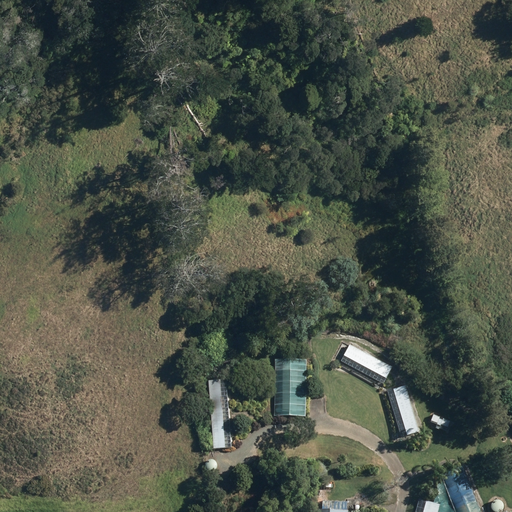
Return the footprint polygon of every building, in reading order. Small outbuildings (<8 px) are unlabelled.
[(393,368),(350,345),(341,362),(384,385),(393,368)] [(307,361),(276,360),(274,417),(306,418),(307,361)] [(227,380),(209,381),(214,449),(232,448),(227,380)] [(420,433),(406,386),(388,392),(402,438),(420,433)] [(451,422),(434,415),(431,423),(437,425),(436,429),(440,430),(440,429),(447,432),(451,422)] [(219,461),(205,460),(204,472),(218,473),(219,461)] [(482,511),(464,466),(441,476),(443,482),(437,486),(438,495),(430,502),(419,499),(415,511),(482,511)] [(496,498),(494,499),(493,499),(492,500),(491,501),(490,503),(489,504),(489,505),(489,507),(489,508),(490,510),(490,511),(503,511),(504,511),(505,511),(505,509),(506,508),(506,506),(506,505),(505,504),(504,502),(504,501),(503,500),(501,499),(500,499),(499,498),(497,498),(496,498)]
